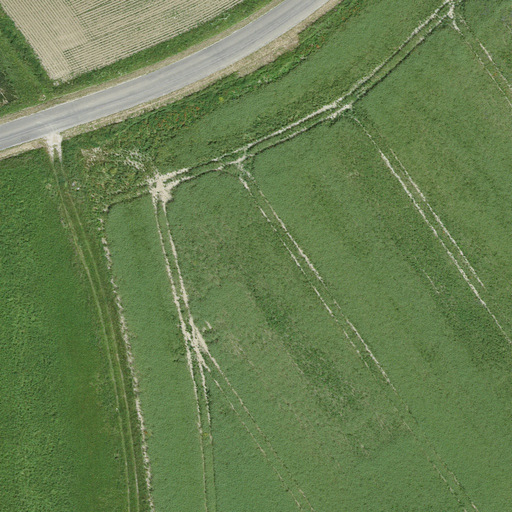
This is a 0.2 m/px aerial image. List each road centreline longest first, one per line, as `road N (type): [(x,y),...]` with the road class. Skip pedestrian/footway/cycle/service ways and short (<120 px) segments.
road 1 (track): [(52,121),(110,332),(138,511)]
road 2 (tertiary): [(309,0),(160,83),(0,138)]
